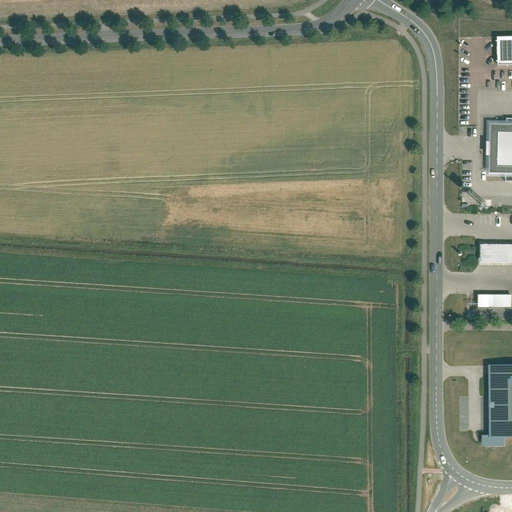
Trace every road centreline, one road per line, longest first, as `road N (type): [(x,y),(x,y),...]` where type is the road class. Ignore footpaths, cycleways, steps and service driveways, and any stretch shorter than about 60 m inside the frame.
road 1 (unclassified): [(465,479),(443,455),(436,423),(436,67),(420,28),(378,0)]
road 2 (unclassified): [(354,0),(323,26),(287,31),(0,38)]
